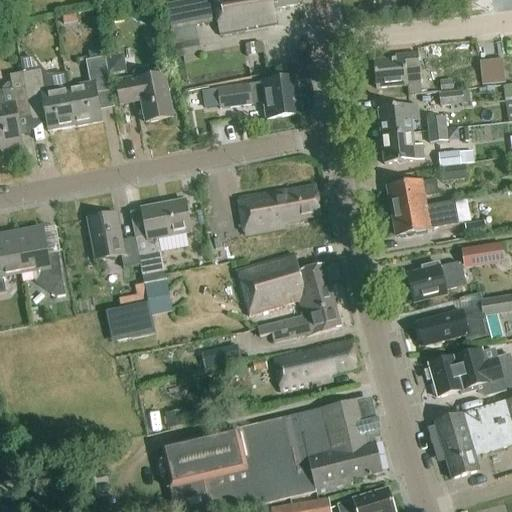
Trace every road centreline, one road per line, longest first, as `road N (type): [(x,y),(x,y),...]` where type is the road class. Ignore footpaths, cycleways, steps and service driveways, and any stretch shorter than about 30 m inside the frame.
road 1 (unclassified): [(425,511),(365,304),(335,133)]
road 2 (residential): [(0,201),(335,133)]
road 3 (unclassified): [(335,133),(321,0)]
